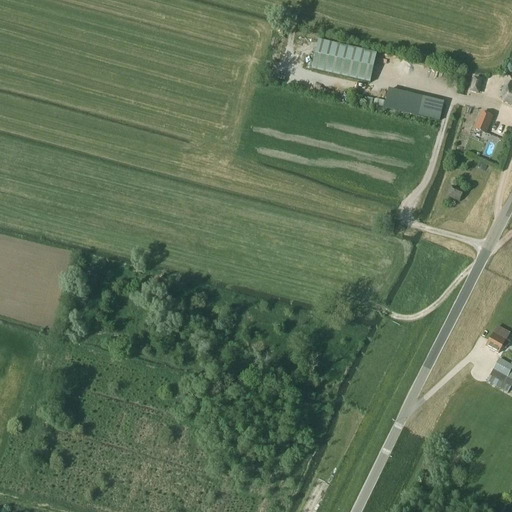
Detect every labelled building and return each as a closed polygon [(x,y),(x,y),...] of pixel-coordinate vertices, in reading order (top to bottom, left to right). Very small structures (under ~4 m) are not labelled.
[(318,41),(311,70),(370,84),(377,54),(318,41)] [(478,94),(482,81),(474,79),(471,92),(478,94)] [(511,106),(511,83),(510,83),(502,103),(511,106)] [(439,122),(444,103),(388,90),(384,108),(439,122)] [(482,113),(475,130),(485,134),(492,118),(482,113)] [(464,193),(451,189),(448,200),(461,204),(464,193)] [(509,334),(497,328),(486,347),(498,354),(502,347),(506,350),(510,343),(506,340),(509,334)] [(511,362),(510,365),(499,359),(489,377),(511,388),(511,385),(511,362)]
